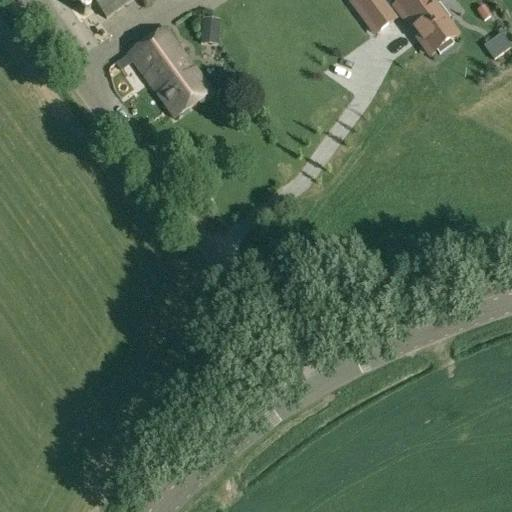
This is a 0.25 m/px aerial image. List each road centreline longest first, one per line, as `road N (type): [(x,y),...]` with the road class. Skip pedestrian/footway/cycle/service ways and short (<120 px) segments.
road 1 (unclassified): [(316,385),(24,0)]
road 2 (unclassified): [(316,385),(434,332),(511,308)]
road 3 (unclassified): [(165,511),(225,452),(316,385)]
